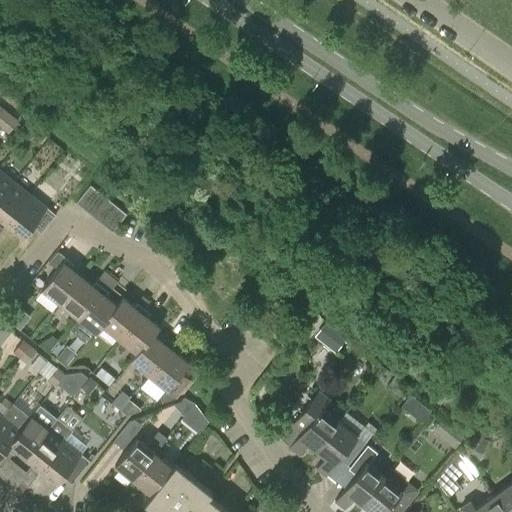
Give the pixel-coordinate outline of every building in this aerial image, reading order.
[(0,106),(0,125),(1,127),(11,115),(4,110),(0,106)] [(18,121),(11,115),(1,127),(8,133),(18,121)] [(34,138),(38,142),(44,136),(40,132),(34,138)] [(0,198),(14,181),(0,169),(0,198)] [(14,181),(0,198),(0,218),(6,224),(30,194),(14,181)] [(42,181),(31,194),(30,194),(6,224),(22,237),(31,226),(41,233),(56,214),(50,209),(60,197),(42,181)] [(75,203),(84,210),(99,192),(90,185),(75,203)] [(93,217),(108,199),(99,192),(84,210),(93,217)] [(108,199),(93,217),(102,225),(117,207),(108,199)] [(126,214),(117,207),(102,225),(111,232),(126,214)] [(41,288),(59,303),(81,276),(70,267),(73,263),(65,257),(41,288)] [(92,284),(81,276),(59,303),(77,317),(101,286),(110,275),(103,270),(92,284)] [(116,304),(115,303),(105,295),(117,281),(110,275),(101,286),(77,317),(84,323),(77,331),(86,338),(92,329),(95,332),(101,324),(100,324),(116,304)] [(100,324),(101,324),(118,338),(143,307),(136,302),(133,305),(121,296),(115,303),(116,304),(100,324)] [(143,307),(118,338),(135,351),(136,352),(152,333),(153,333),(159,326),(147,316),(150,313),(143,307)] [(309,321),(304,326),(308,330),(313,324),(309,321)] [(346,337),(326,321),(315,335),(334,351),(346,337)] [(0,323),(0,344),(10,332),(0,323)] [(135,351),(129,359),(148,374),(173,343),(166,338),(163,342),(153,333),(152,333),(136,352),(135,351)] [(13,352),(19,357),(28,345),(22,340),(13,352)] [(173,343),(148,374),(165,388),(161,393),(165,402),(176,396),(190,379),(180,371),(188,362),(176,352),(179,349),(173,343)] [(35,351),(28,345),(19,357),(26,363),(35,351)] [(66,366),(76,353),(66,345),(56,358),(66,366)] [(54,385),(64,374),(56,368),(47,380),(54,385)] [(72,395),(87,376),(81,371),(64,374),(57,382),(72,395)] [(86,395),(96,383),(88,377),(78,389),(86,395)] [(129,395),(121,389),(111,401),(119,407),(129,395)] [(316,449),(338,421),(322,408),(330,399),(318,389),(279,436),(289,445),(289,446),(298,453),(307,442),(316,449)] [(400,405),(421,422),(431,410),(409,393),(400,405)] [(0,395),(0,417),(11,403),(4,397),(0,402),(0,401),(0,397),(1,396),(0,395)] [(184,414),(192,404),(184,397),(180,401),(174,406),(184,414)] [(12,403),(0,417),(0,454),(5,448),(8,444),(29,416),(12,403)] [(29,416),(8,444),(24,457),(56,417),(39,404),(29,416)] [(207,420),(203,415),(201,418),(193,427),(198,431),(207,420)] [(24,457),(33,464),(26,472),(21,481),(27,486),(37,474),(40,469),(64,439),(71,430),(56,417),(24,457)] [(451,425),(441,417),(432,429),(442,437),(451,425)] [(365,442),(356,436),(338,421),(316,449),(324,456),(316,467),(325,475),(326,473),(335,480),(347,465),(365,442)] [(376,429),(367,421),(364,426),(373,433),(376,429)] [(114,464),(133,479),(157,448),(158,449),(166,438),(157,430),(146,445),(136,437),(114,464)] [(472,438),(467,450),(477,454),(482,441),(472,438)] [(90,461),(80,453),(64,439),(40,469),(56,483),(73,462),(83,469),(90,461)] [(361,503),(384,475),(368,463),(376,453),(367,445),(349,467),(347,465),(335,480),(344,487),(334,500),(344,507),(352,496),(361,503)] [(5,448),(0,454),(0,463),(3,466),(12,454),(5,448)] [(157,448),(133,479),(149,493),(150,493),(172,466),(171,466),(161,458),(164,454),(158,449),(157,448)] [(455,477),(463,471),(453,458),(435,477),(448,495),(461,485),(455,477)] [(212,492),(174,462),(171,466),(172,466),(150,493),(149,493),(142,502),(153,511),(194,511),(208,495),(209,496),(212,492)] [(368,511),(401,511),(419,491),(390,467),(384,475),(361,503),(370,511),(368,511)] [(511,511),(511,480),(494,494),(507,511),(511,511)] [(507,511),(494,494),(475,507),(470,500),(459,507),(462,511),(507,511)] [(229,511),(209,496),(208,495),(194,511),(229,511)]
